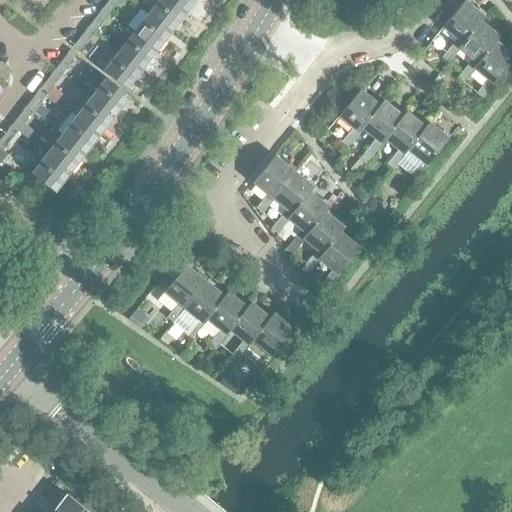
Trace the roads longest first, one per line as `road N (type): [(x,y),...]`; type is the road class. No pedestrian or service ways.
road 1 (residential): [(302,295),(209,206),(317,76)]
road 2 (tertiary): [(90,273),(255,32)]
road 3 (residential): [(189,511),(9,369)]
road 4 (residential): [(317,76),(332,57),(402,35),(430,0)]
road 5 (tertiary): [(9,369),(90,273)]
